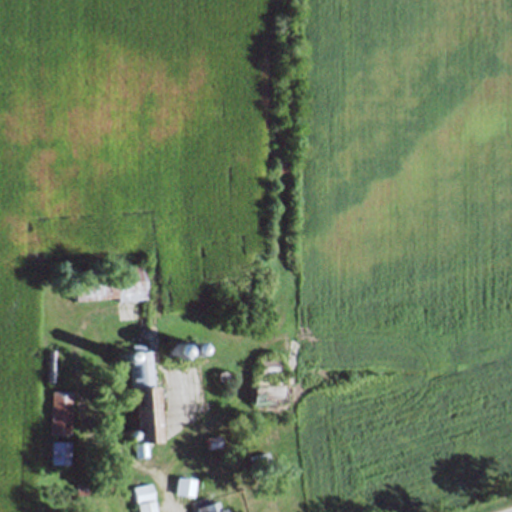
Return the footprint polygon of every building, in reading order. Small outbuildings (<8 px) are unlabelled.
[(70,272),(140,265),(143,298),(114,301),(114,296),(73,300),(70,272)] [(139,342),(140,348),(142,348),(145,348),(149,380),(152,435),(143,437),(144,440),(145,454),(132,455),(131,442),(131,439),(128,439),(128,440),(127,440),(127,441),(126,441),(125,441),(124,441),(123,441),(122,441),(121,441),(121,440),(120,440),(120,439),(119,439),(119,438),(119,437),(119,436),(119,435),(119,434),(120,433),(121,432),(122,432),(122,431),(123,431),(124,431),(125,431),(125,427),(127,427),(123,383),(126,382),(124,360),(122,360),(122,359),(121,359),(120,360),(119,360),(118,360),(117,360),(116,359),(115,359),(115,358),(114,358),(114,357),(113,356),(113,355),(113,354),(113,353),(114,352),(114,351),(115,351),(115,350),(116,350),(117,350),(117,349),(118,349),(119,349),(120,349),(120,350),(121,350),(121,349),(123,349),(129,349),(129,343),(139,342)] [(274,357),(276,370),(258,372),(257,359),(274,357)] [(285,399),(249,403),(248,386),(284,383),(285,399)] [(68,389),(67,430),(46,429),(47,388),(68,389)] [(219,445),(204,447),(202,435),(217,433),(219,445)] [(66,440),(66,461),(48,461),(48,439),(66,440)] [(266,460),(249,465),(247,455),(264,451),(266,460)] [(192,478),(190,494),(171,492),(174,475),(192,478)] [(153,511),(134,511),(130,487),(147,483),(153,511)] [(195,511),(194,507),(215,500),(218,509),(221,508),(222,511),(195,511)]
